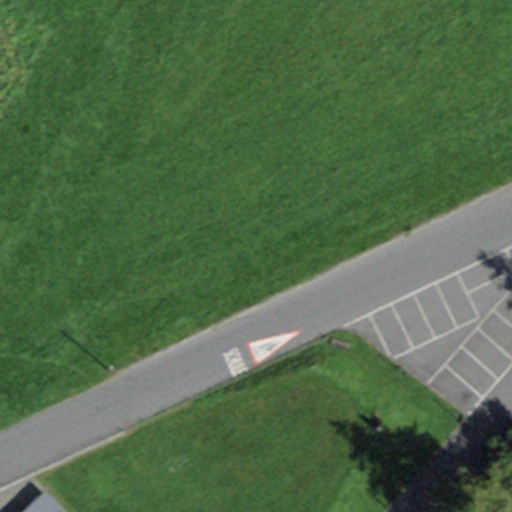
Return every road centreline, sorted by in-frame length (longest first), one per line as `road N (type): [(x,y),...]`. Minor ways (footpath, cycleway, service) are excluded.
road 1 (residential): [(511,211),(0,458)]
road 2 (residential): [(511,395),(413,511)]
